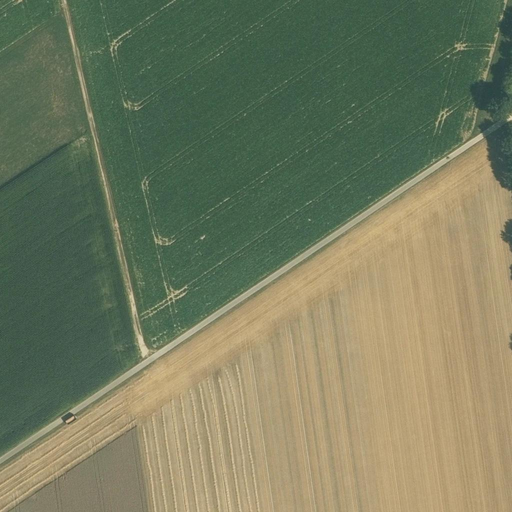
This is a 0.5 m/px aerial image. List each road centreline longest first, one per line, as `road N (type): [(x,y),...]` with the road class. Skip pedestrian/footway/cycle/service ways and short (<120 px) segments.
road 1 (track): [(0,461),(511,110)]
road 2 (track): [(145,364),(64,0)]
